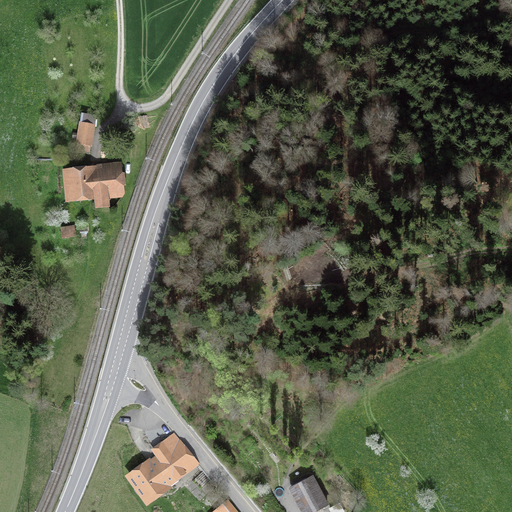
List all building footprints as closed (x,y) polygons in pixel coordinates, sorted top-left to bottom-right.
[(93,126),(80,124),(76,149),(89,151),(93,126)] [(124,197),(121,162),(117,163),(118,168),(90,171),(90,165),(79,166),(80,172),(69,173),(72,197),(96,195),(97,205),(107,204),(106,193),(115,193),(115,198),(124,197)] [(74,227),(61,228),(62,236),(75,234),(74,227)] [(147,464),(131,476),(149,499),(165,488),(163,485),(196,460),(174,434),(153,449),(160,459),(149,467),(147,464)] [(305,511),(314,511),(327,506),(311,476),(290,486),(295,496),(297,495),(305,511)] [(237,511),(229,502),(217,511),(237,511)]
